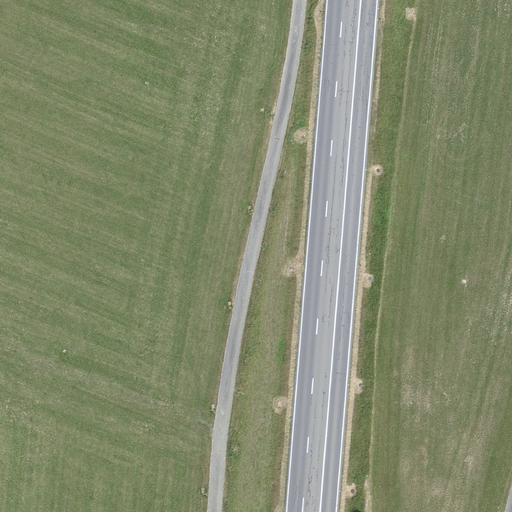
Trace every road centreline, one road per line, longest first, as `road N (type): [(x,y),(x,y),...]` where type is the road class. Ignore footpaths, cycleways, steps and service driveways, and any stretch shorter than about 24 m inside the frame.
road 1 (track): [(300,0),(228,380),(215,511)]
road 2 (primary): [(352,0),(310,511)]
